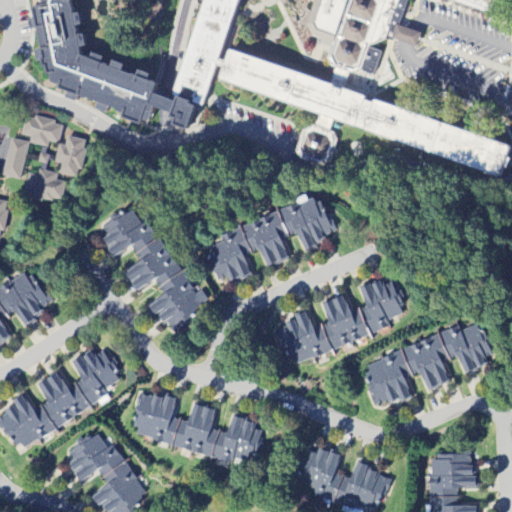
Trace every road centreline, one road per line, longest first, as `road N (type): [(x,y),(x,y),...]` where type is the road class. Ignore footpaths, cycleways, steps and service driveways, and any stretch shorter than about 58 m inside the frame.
road 1 (residential): [(488,404),(376,436),(160,362),(120,311),(107,308),(0,377),(4,482),(53,493),(71,511)]
road 2 (residential): [(2,58),(37,97),(135,145),(233,127),(263,136),(299,170),(404,165),(474,184),(511,184)]
road 3 (residential): [(209,375),(227,318),(382,249)]
